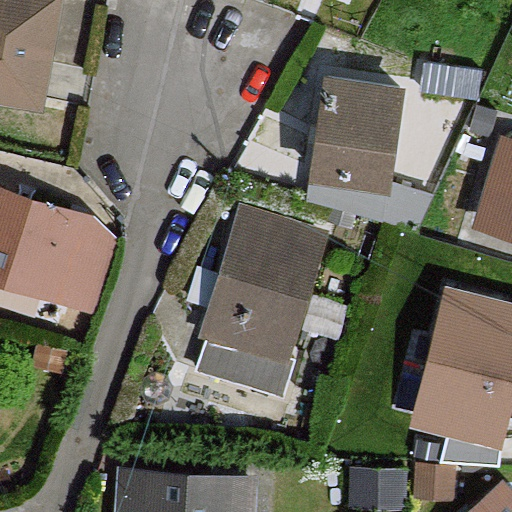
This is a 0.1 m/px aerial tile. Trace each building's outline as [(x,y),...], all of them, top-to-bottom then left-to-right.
[(0,0),(0,96),(44,104),(62,0),(0,0)] [(401,93),(329,81),(306,199),(376,222),(401,93)] [(511,141),(507,140),(484,218),(511,226),(511,141)] [(92,215),(0,185),(0,265),(68,288),(92,215)] [(320,239),(247,215),(206,336),(211,339),(279,361),(320,239)] [(494,434),(511,363),(511,304),(447,289),(415,415),(494,434)] [(279,361),(211,339),(199,374),(280,401),(292,365),(279,361)] [(249,511),(252,474),(124,465),(121,511),(249,511)] [(511,511),(511,492),(501,481),(465,511),(511,511)]
